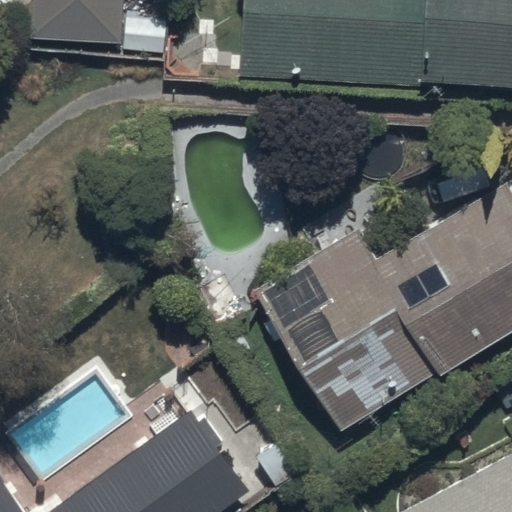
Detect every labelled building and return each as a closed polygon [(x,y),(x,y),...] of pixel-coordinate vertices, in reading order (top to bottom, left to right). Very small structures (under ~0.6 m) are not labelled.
[(122,0),(31,0),(30,36),(123,39),(123,49),(165,51),(166,20),(122,18),(122,0)] [(511,0),(243,0),(239,77),(419,87),(420,74),(511,79),(511,0)] [(342,434),(511,328),(511,185),(506,176),(376,256),(359,228),(254,293),(342,434)] [(0,511),(230,511),(247,501),(191,419),(55,511),(26,511),(0,473),(0,511)] [(511,511),(511,457),(410,511),(511,511)]
